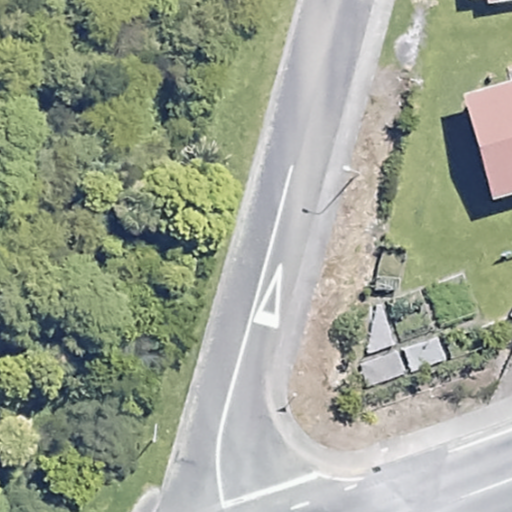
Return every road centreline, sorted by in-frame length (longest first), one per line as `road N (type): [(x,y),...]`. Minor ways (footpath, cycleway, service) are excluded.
road 1 (residential): [(332,0),(236,360),(225,511)]
road 2 (tertiary): [(511,459),(372,511)]
